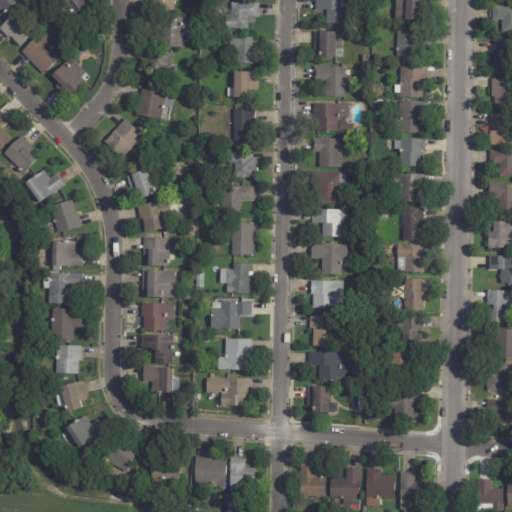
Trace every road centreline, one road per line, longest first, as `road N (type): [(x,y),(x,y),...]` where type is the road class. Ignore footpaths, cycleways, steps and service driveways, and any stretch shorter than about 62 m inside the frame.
road 1 (residential): [(511,448),(146,420),(123,403),(110,384),(113,223),(97,177),(70,137),(0,67)]
road 2 (tertiary): [(461,0),(449,511)]
road 3 (residential): [(284,0),(275,511)]
road 4 (residential): [(113,0),(114,42),(101,90),(70,137)]
